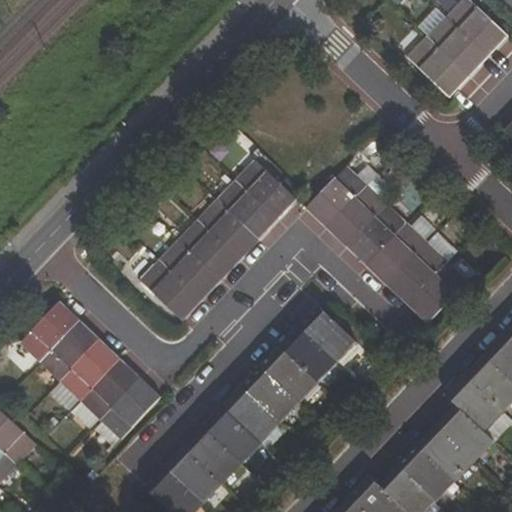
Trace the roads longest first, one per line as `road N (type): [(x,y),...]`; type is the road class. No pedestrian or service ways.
road 1 (residential): [(38,243),(168,369),(304,229),(388,309)]
road 2 (residential): [(38,243),(272,0)]
road 3 (residential): [(511,223),(272,0)]
road 4 (residential): [(511,299),(315,511)]
